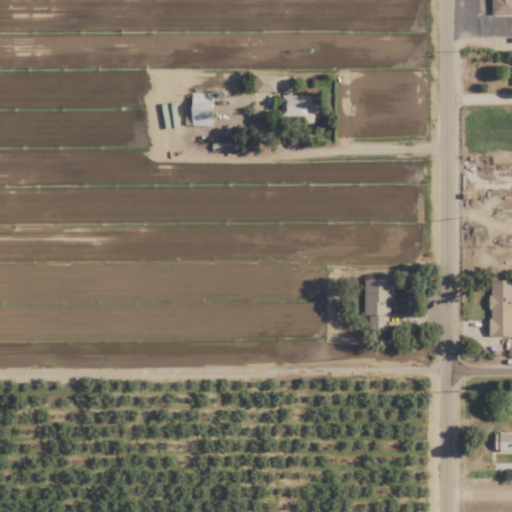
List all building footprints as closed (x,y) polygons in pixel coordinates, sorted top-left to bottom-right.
[(511,14),(511,0),(491,0),(491,15),(511,14)] [(254,91),(287,91),(287,75),(254,75),(254,91)] [(191,126),(211,126),(212,93),(192,93),(191,126)] [(313,118),(312,95),(281,96),(282,118),(313,118)] [(391,279),(363,279),(364,315),(368,315),(368,331),(391,330),(391,279)] [(511,280),(489,281),(489,336),(511,336),(511,280)] [(511,432),(495,432),(494,451),(511,451),(511,432)]
